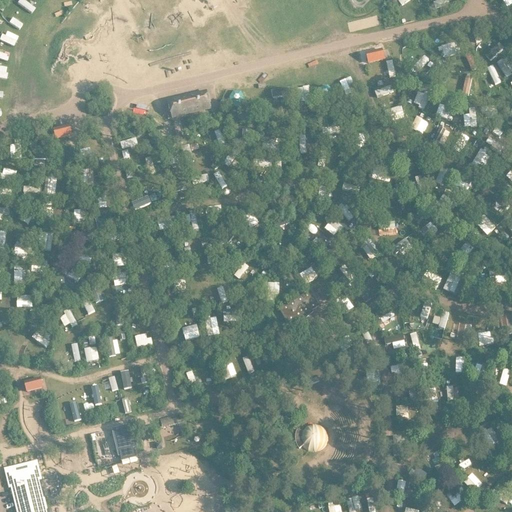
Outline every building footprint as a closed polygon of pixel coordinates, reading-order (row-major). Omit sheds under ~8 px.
[(381,50),(364,55),(367,65),(383,61),(381,50)] [(171,120),(210,111),(206,93),(166,102),(171,120)] [(68,127),(51,131),(54,142),(70,138),(68,127)] [(152,152),(150,145),(142,147),(144,154),(152,152)] [(278,311),(287,326),(300,318),(301,320),(305,317),(305,316),(318,308),(309,292),(278,311)] [(25,393),(41,389),(38,379),(23,383),(25,393)] [(180,416),(165,420),(167,428),(177,425),(176,421),(181,419),(180,416)] [(320,424),(314,422),(308,422),(302,424),(297,428),(294,433),(293,439),(293,444),(295,448),(299,452),(302,455),(306,456),(310,457),(315,456),(320,455),(324,451),(326,448),(328,444),(329,439),(328,435),(326,430),(323,427),(320,424)] [(128,427),(111,431),(116,453),(119,452),(120,456),(121,462),(133,459),(131,449),(133,448),(128,427)] [(41,482),(36,462),(3,470),(7,490),(10,489),(5,472),(34,465),(38,482),(41,482)] [(34,465),(5,472),(10,489),(15,511),(45,511),(46,511),(44,504),(43,500),(38,482),(34,465)]
